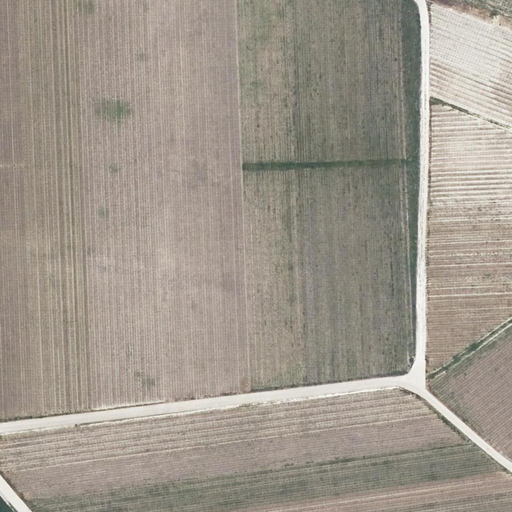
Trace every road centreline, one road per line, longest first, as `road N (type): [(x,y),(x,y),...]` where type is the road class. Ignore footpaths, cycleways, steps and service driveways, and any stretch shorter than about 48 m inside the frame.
road 1 (track): [(511,468),(438,411),(415,378),(421,0)]
road 2 (track): [(0,428),(415,378)]
